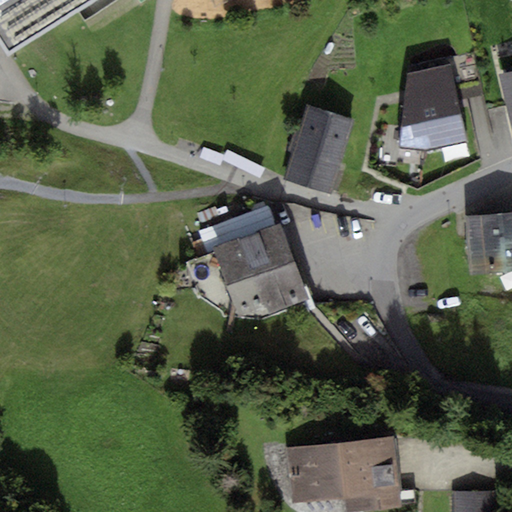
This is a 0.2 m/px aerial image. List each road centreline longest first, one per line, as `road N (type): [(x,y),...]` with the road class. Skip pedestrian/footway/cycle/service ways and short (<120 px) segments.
road 1 (residential): [(408,217),(319,200),(86,131),(30,100)]
road 2 (residential): [(511,397),(448,381),(408,348),(382,268),(389,238),(408,217)]
